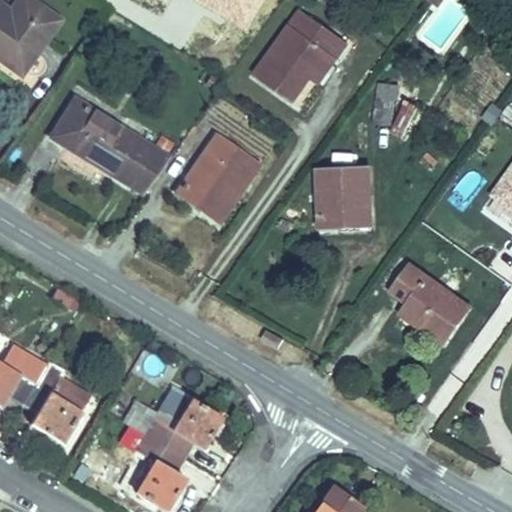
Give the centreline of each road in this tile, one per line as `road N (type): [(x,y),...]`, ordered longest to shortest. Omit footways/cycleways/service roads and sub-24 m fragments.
road 1 (tertiary): [(0,217),(319,409)]
road 2 (unknown): [(319,409),(321,326),(390,190)]
road 3 (tertiary): [(319,409),(492,511)]
road 4 (residential): [(319,409),(249,511)]
